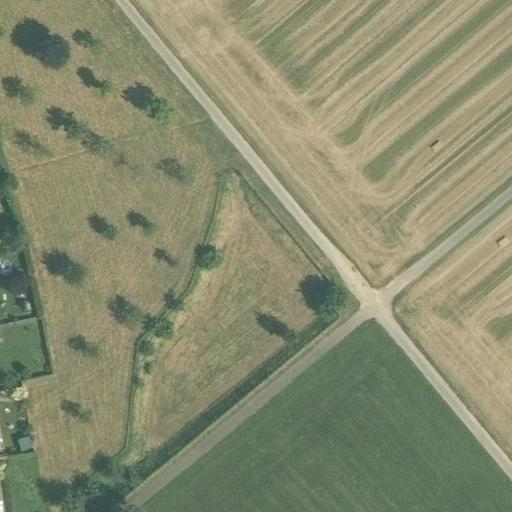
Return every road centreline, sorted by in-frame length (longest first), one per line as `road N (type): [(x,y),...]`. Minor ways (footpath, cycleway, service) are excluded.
road 1 (track): [(511,476),(119,0)]
road 2 (track): [(511,192),(128,511)]
